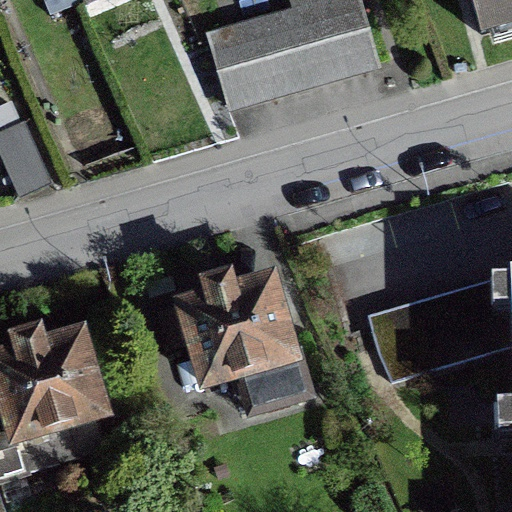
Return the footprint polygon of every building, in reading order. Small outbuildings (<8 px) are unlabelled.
[(511,0),(467,0),(478,35),(511,24),(511,0)] [(223,110),(372,68),(357,15),(299,31),(297,22),(205,48),(223,110)] [(0,165),(16,201),(46,188),(20,130),(0,139),(0,165)] [(232,299),(227,281),(198,289),(203,307),(156,322),(166,356),(189,349),(201,392),(290,367),(267,288),(232,299)] [(388,389),(511,353),(508,289),(367,330),(375,359),(388,389)] [(90,425),(99,422),(76,344),(41,354),(36,336),(8,345),(13,362),(0,365),(0,409),(19,480),(100,456),(90,425)] [(0,511),(0,485),(19,480),(0,409),(0,511)] [(0,500),(2,509),(27,501),(22,483),(0,489),(0,500)]
